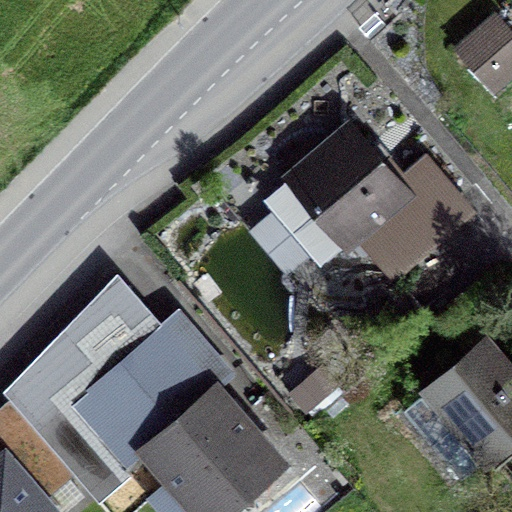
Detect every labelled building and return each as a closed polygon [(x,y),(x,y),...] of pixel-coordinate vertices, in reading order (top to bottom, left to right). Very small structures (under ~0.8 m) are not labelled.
[(511,22),(495,3),(451,42),(494,92),(511,76),(511,22)] [(340,126),(266,193),(327,259),(401,192),(340,126)] [(423,152),(403,169),(441,212),(461,195),(423,152)] [(511,329),(487,302),(404,375),(484,464),(511,439),(511,329)] [(163,324),(73,400),(126,461),(142,446),(216,386),(163,324)] [(226,511),(282,467),(216,386),(142,446),(195,511),(226,511)] [(0,511),(53,511),(6,453),(0,457),(0,511)]
